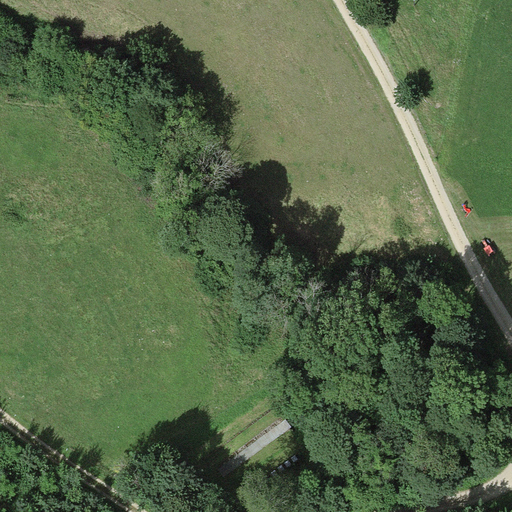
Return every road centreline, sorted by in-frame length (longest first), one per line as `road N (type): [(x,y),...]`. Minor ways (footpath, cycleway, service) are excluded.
road 1 (track): [(511,338),(336,0)]
road 2 (track): [(119,511),(0,422)]
